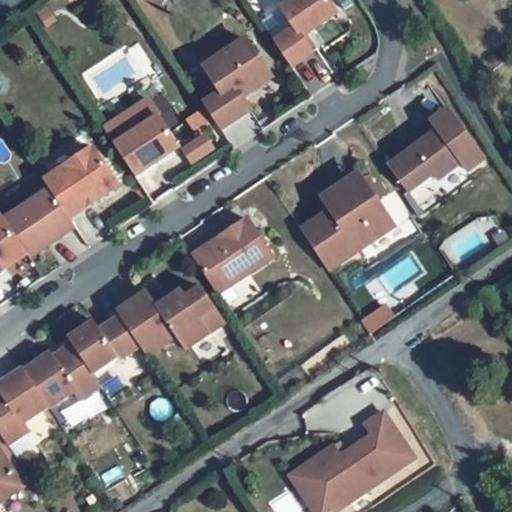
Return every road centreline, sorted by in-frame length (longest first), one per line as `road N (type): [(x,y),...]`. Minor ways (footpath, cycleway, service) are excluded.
road 1 (unclassified): [(369,0),(385,25),(390,58),(368,98),(0,337)]
road 2 (unclassified): [(142,511),(399,340)]
road 3 (residential): [(399,340),(463,444),(468,478),(489,511)]
road 4 (unclassified): [(399,340),(511,264)]
